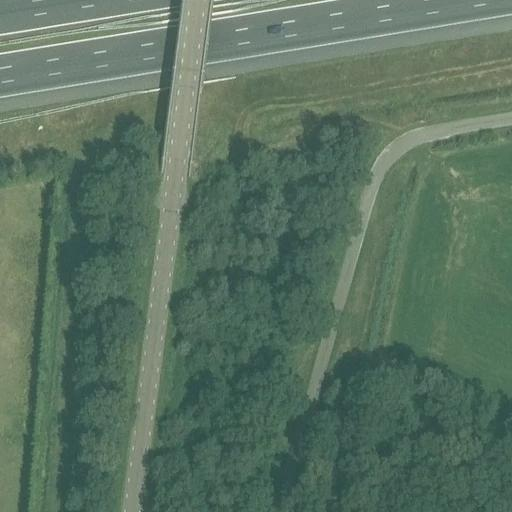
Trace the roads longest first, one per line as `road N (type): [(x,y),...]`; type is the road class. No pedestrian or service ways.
road 1 (unclassified): [(132,511),(196,0)]
road 2 (motorway): [(0,75),(468,0)]
